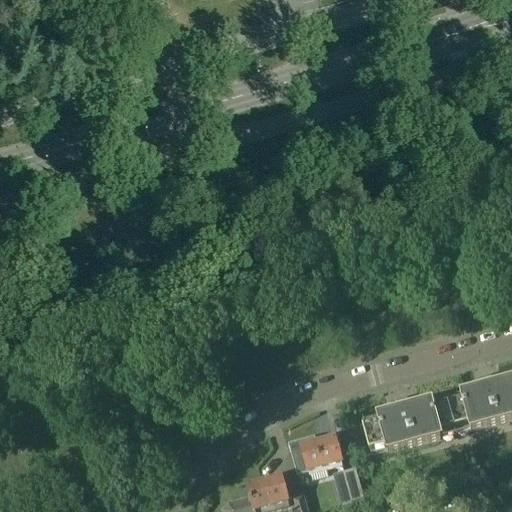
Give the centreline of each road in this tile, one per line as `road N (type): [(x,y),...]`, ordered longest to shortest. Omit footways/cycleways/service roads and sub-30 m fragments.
road 1 (tertiary): [(0,167),(511,16)]
road 2 (residential): [(511,339),(313,393),(266,415),(160,511)]
